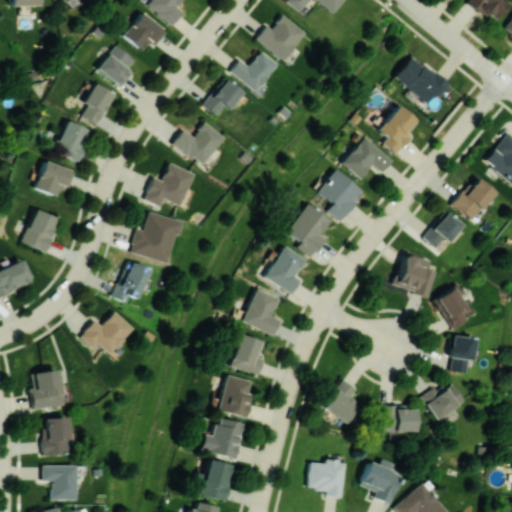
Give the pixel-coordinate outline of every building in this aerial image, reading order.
[(314,0),(330,12),(339,0),(283,0),(297,11),(305,0),(314,0)] [(138,48),(145,40),(152,45),(163,31),(139,11),(120,34),(138,48)] [(280,59),(302,32),(279,13),(267,27),(263,24),(253,37),(280,59)] [(511,13),(499,29),(511,38),(511,13)] [(94,67),(118,87),(130,72),(124,67),(132,59),(114,44),(94,67)] [(236,58),(226,70),(252,91),(274,63),(257,49),(245,65),(236,58)] [(238,90),(220,77),(199,104),(212,114),(219,104),(224,109),(238,90)] [(112,93),(94,81),(81,100),(86,104),(79,114),(93,123),(112,93)] [(375,129),(384,136),(379,142),(393,153),(407,135),(404,132),(414,120),(395,104),(375,129)] [(84,128),(64,119),(53,144),(64,149),(61,154),(76,160),(83,146),(78,143),(84,128)] [(169,142),(198,164),(220,136),(201,120),(189,135),(180,128),(169,142)] [(481,158),(511,185),(511,136),(506,131),(481,158)] [(356,177),(370,163),(378,171),(389,160),(362,135),(338,161),(356,177)] [(54,194),(56,184),(67,187),(72,168),(40,161),(34,189),(54,194)] [(189,171),(164,162),(158,179),(149,175),(140,199),(156,205),(159,198),(177,204),(189,171)] [(360,191),(332,167),(314,190),(328,202),(323,209),(336,220),(360,191)] [(492,190),(471,174),(449,205),(470,220),(492,190)] [(294,247),(308,255),(330,219),(302,202),(284,232),(298,240),(294,247)] [(18,240),(41,250),(55,218),(33,207),(18,240)] [(460,223),(442,209),(420,236),(433,247),(440,237),(445,241),(460,223)] [(179,220),(145,210),(139,229),(133,227),(126,251),(163,262),(171,232),(175,233),(179,220)] [(289,293),(297,278),(292,275),(302,257),(281,245),(261,276),(289,293)] [(391,285),(425,295),(432,270),(424,268),(426,259),(400,252),(391,285)] [(0,266),(0,292),(29,281),(20,259),(0,266)] [(128,304),(144,268),(124,259),(108,295),(128,304)] [(448,328),(464,319),(458,308),(465,303),(454,284),(431,297),(448,328)] [(239,321),(270,334),(277,318),(269,314),(276,297),(253,287),(239,321)] [(89,347),(94,342),(106,353),(130,328),(110,310),(97,324),(91,319),(76,335),(89,347)] [(228,367),(256,373),(260,356),(257,356),(261,339),(235,333),(228,367)] [(464,372),(466,360),(469,360),(472,338),(450,335),(445,369),(464,372)] [(59,404),(55,368),(30,371),(32,388),(28,388),(30,407),(59,404)] [(249,380),(224,374),(215,409),(244,416),(247,401),(243,400),(249,380)] [(344,422),(357,403),(347,396),(353,388),(340,378),(321,406),(344,422)] [(419,396),(431,418),(462,401),(450,379),(419,396)] [(378,405),(377,430),(388,430),(387,438),(399,438),(399,430),(413,430),(414,406),(378,405)] [(42,416),(42,438),(38,438),(39,453),(65,453),(64,415),(42,416)] [(233,457),(240,421),(213,416),(210,434),(200,432),(196,449),(233,457)] [(222,499),(229,464),(205,458),(197,494),(222,499)] [(338,496),(342,460),(321,458),(321,462),(307,460),(304,487),(323,489),(322,494),(338,496)] [(373,490),(370,497),(387,503),(400,468),(377,459),(375,463),(366,459),(356,483),(373,490)] [(72,498),(72,464),(39,464),(38,479),(48,480),(47,498),(72,498)] [(443,511),(419,481),(389,505),(394,511),(411,511),(412,511),(413,511),(443,511)] [(214,511),(216,505),(195,501),(193,509),(188,508),(187,511),(214,511)]
